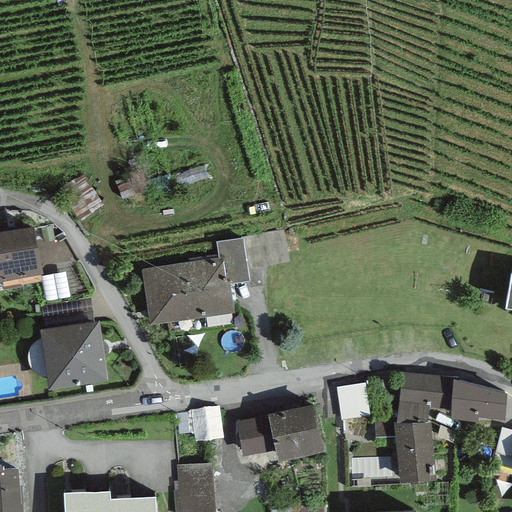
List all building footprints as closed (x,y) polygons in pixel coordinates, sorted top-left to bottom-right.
[(85,174),(60,189),(79,221),(104,206),(85,174)] [(129,179),(117,182),(121,196),(133,193),(129,179)] [(34,221),(0,227),(0,275),(43,268),(34,221)] [(285,228),(243,236),(248,267),(289,257),(285,228)] [(242,235),(215,239),(218,255),(222,254),(226,280),(230,279),(249,276),(242,235)] [(218,255),(141,266),(150,321),(235,308),(230,279),(226,280),(222,254),(218,255)] [(52,295),(73,290),(67,268),(46,273),(52,295)] [(107,374),(104,355),(106,353),(107,352),(108,349),(109,346),(107,342),(105,340),(102,339),(99,317),(39,326),(41,336),(37,337),(34,340),(31,342),(29,346),(28,349),(27,353),(28,357),(29,361),(30,365),(33,368),(35,370),(39,372),(42,374),(46,374),(48,383),(107,374)] [(453,375),(403,371),(396,419),(425,417),(428,404),(451,406),(453,375)] [(451,406),(450,413),(477,415),(477,411),(504,412),(507,387),(453,375),(451,406)] [(366,381),(337,385),(342,417),(370,413),(366,381)] [(314,400),(268,409),(269,412),(276,446),(278,455),(324,445),(314,400)] [(219,405),(177,412),(180,433),(194,432),(196,438),(223,434),(219,405)] [(269,412),(236,419),(243,453),(276,446),(269,412)] [(425,417),(396,419),(394,419),(399,479),(435,476),(430,416),(425,417)] [(511,428),(501,425),(492,460),(511,465),(511,428)] [(3,462),(0,462),(0,511),(21,511),(18,466),(3,467),(3,462)] [(223,511),(218,465),(176,470),(180,511),(223,511)] [(110,511),(109,493),(109,484),(63,489),(64,511),(110,511)] [(156,511),(155,490),(109,493),(110,511),(156,511)]
